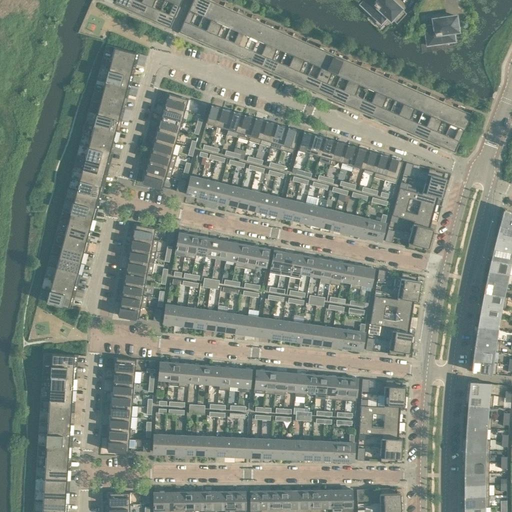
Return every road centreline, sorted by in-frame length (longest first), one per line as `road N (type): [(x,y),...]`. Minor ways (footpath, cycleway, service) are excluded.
road 1 (residential): [(483,173),(156,56)]
road 2 (residential): [(431,369),(94,336)]
road 3 (residential): [(423,474),(87,473)]
road 4 (residential): [(447,268),(118,200)]
road 5 (tertiary): [(448,372),(487,191),(483,173)]
road 6 (residential): [(118,200),(156,56)]
road 7 (tertiary): [(442,511),(448,372)]
road 8 (residential): [(94,336),(118,200)]
road 9 (residential): [(87,473),(94,336)]
